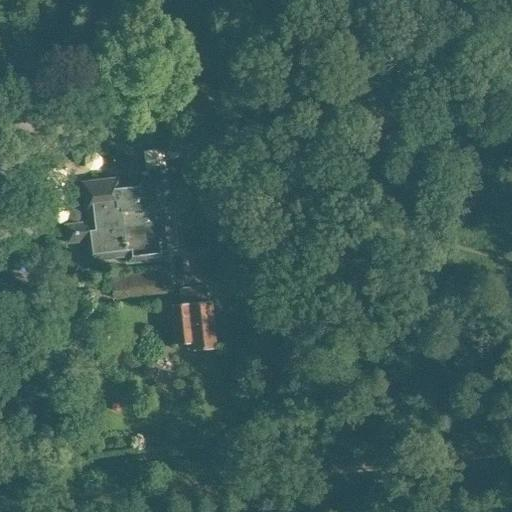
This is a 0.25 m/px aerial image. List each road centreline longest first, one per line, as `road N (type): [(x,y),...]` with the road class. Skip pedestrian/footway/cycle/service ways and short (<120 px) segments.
road 1 (track): [(356,480),(55,511)]
road 2 (track): [(511,463),(356,480)]
road 3 (unclassified): [(146,145),(0,107)]
